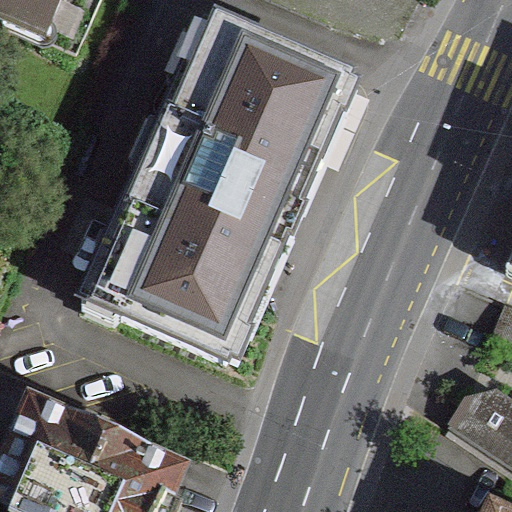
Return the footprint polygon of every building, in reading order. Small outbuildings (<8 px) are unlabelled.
[(70,0),(0,0),(0,27),(51,48),(70,0)] [(207,37),(145,177),(291,241),(352,101),(207,37)] [(145,177),(84,318),(229,381),(291,241),(145,177)] [(470,395),(448,428),(511,471),(511,399),(498,390),(470,395)] [(32,407),(0,482),(0,511),(181,511),(196,477),(32,407)]
